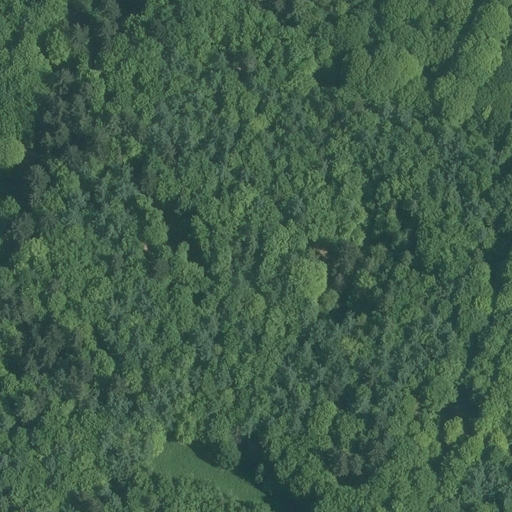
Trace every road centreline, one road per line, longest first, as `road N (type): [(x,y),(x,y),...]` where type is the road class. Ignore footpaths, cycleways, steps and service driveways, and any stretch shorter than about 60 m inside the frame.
road 1 (track): [(511,143),(101,0)]
road 2 (track): [(101,0),(0,362)]
road 3 (track): [(435,511),(511,279)]
road 4 (track): [(267,470),(415,511)]
